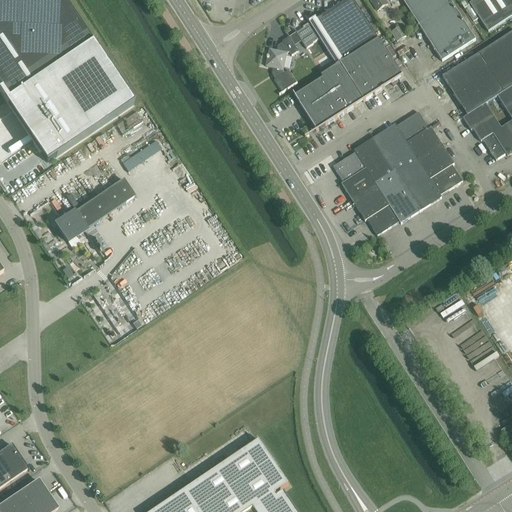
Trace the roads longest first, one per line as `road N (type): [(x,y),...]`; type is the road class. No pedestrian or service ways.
road 1 (unclassified): [(0,206),(29,264),(41,419),(94,511)]
road 2 (tertiary): [(336,281),(316,220),(206,51)]
road 3 (unclassified): [(494,497),(366,300)]
road 4 (tertiary): [(359,502),(335,461),(321,397),(336,281)]
road 5 (unclassified): [(336,281),(380,278),(511,193)]
